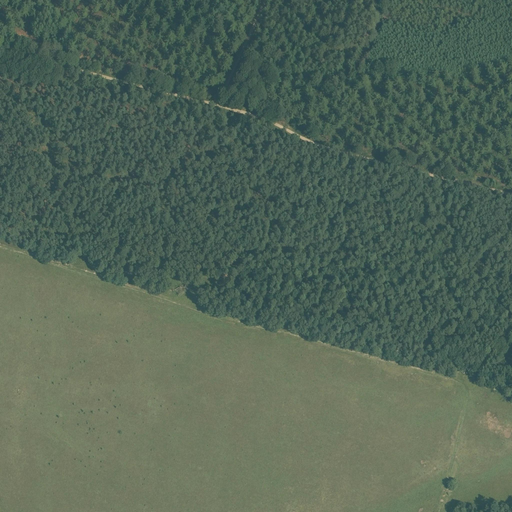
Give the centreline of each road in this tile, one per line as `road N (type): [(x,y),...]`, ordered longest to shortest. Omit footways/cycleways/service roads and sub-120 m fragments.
road 1 (track): [(511,194),(326,148),(214,104)]
road 2 (track): [(214,104),(0,51)]
